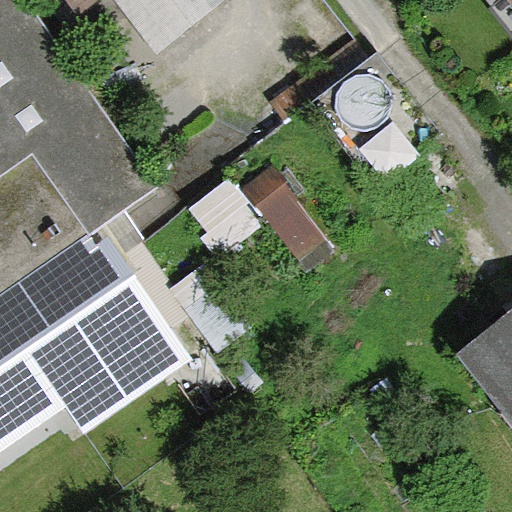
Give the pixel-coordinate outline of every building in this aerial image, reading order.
[(101,224),(155,182),(26,0),(0,0),(0,175),(33,152),(89,232),(101,224)] [(109,0),(151,53),(220,0),(63,0),(76,15),(95,0),(109,0)] [(397,169),(451,125),(383,43),(329,87),(397,169)] [(200,366),(101,224),(89,232),(33,152),(0,175),(0,454),(58,414),(82,448),(200,366)] [(283,159),(253,179),(312,267),(342,246),(283,159)] [(200,206),(231,244),(272,211),(241,173),(200,206)] [(511,417),(511,311),(460,354),(511,417)]
